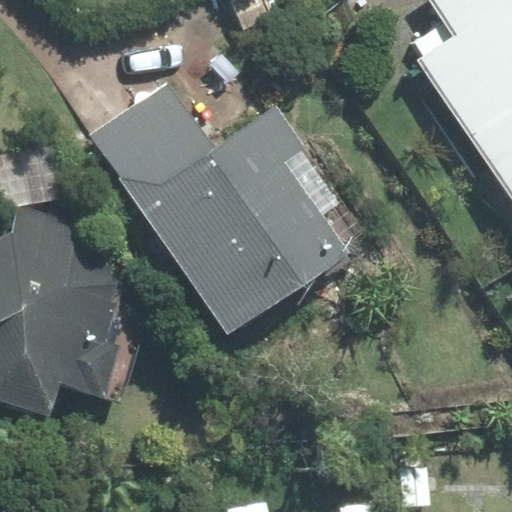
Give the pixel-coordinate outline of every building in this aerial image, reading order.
[(219,0),(232,31),(261,20),(253,0),(219,0)] [(511,228),(511,0),(418,0),(443,38),(406,61),(511,228)] [(104,181),(204,338),(329,259),(271,166),(294,152),(267,108),(203,149),(163,86),(80,139),(106,180),(104,181)] [(0,414),(23,422),(34,388),(84,404),(100,353),(88,348),(121,248),(9,212),(1,234),(0,233),(0,414)] [(420,465),(391,467),(394,507),(423,506),(420,465)]
